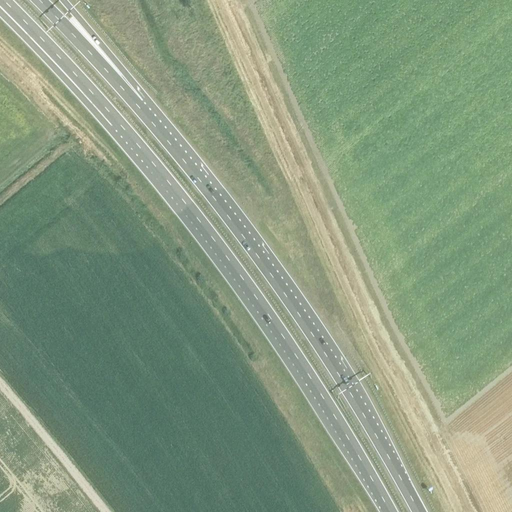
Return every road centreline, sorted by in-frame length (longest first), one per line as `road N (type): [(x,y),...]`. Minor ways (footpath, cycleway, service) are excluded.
road 1 (trunk): [(2,0),(116,120),(240,276),(389,511)]
road 2 (trunk): [(418,511),(304,322),(136,104)]
road 3 (track): [(104,511),(0,384)]
road 4 (trunk): [(136,104),(39,0)]
road 5 (trunk): [(136,104),(138,92),(63,0)]
